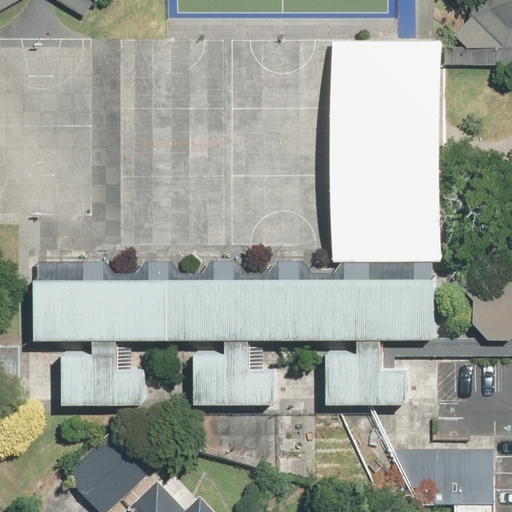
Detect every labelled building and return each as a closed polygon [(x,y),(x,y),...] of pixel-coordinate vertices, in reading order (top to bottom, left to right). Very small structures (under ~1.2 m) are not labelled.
[(0,0),(0,2),(3,0),(62,0),(81,13),(90,0),(0,0)] [(511,0),(473,0),(473,10),(458,26),(473,40),(448,42),(447,60),(511,58),(511,256),(475,256),(477,317),(492,332),(511,332),(511,0)] [(332,40),(334,261),(440,260),(439,39),(332,40)] [(428,277),(30,275),(28,337),(426,339),(428,277)] [(25,345),(0,343),(0,381),(24,382),(25,345)] [(108,351),(57,350),(56,400),(137,402),(138,369),(108,368),(108,351)] [(373,351),(319,350),(318,400),(397,401),(397,368),(373,367),(373,351)] [(241,353),(188,352),(188,402),(271,403),(271,370),(241,369),(241,353)] [(115,434),(77,470),(114,510),(152,474),(115,434)] [(495,449),(397,448),(422,501),(494,502),(495,449)] [(232,511),(213,491),(196,508),(166,475),(126,511),(232,511)]
